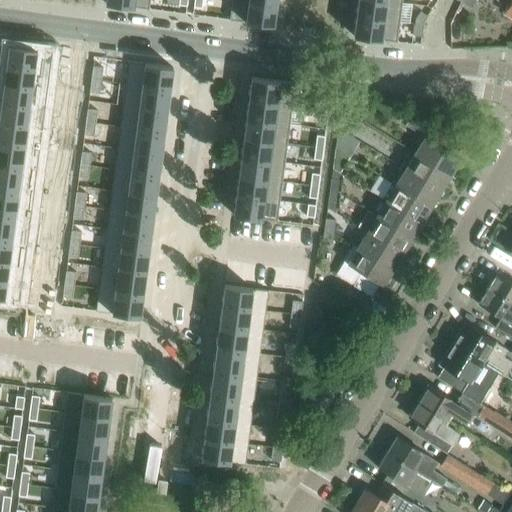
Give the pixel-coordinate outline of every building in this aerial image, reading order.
[(105,0),(105,3),(133,7),(133,6),(136,6),(135,7),(149,9),(149,0),(105,0)] [(236,0),(231,0),(229,19),(242,21),(242,20),(245,21),(273,25),(275,5),(236,0)] [(383,0),(357,0),(356,16),(399,21),(402,2),(383,0)] [(511,0),(460,0),(460,1),(460,2),(470,9),(475,0),(499,0),(508,5),(504,11),(511,16),(511,0)] [(415,19),(414,23),(423,25),(423,21),(427,15),(420,11),(415,19)] [(353,35),(353,36),(381,39),(384,39),(383,40),(397,41),(399,21),(356,16),(353,35)] [(414,23),(413,35),(421,36),(423,25),(414,23)] [(8,45),(6,65),(49,71),(52,51),(8,45)] [(76,61),(74,74),(84,75),(86,62),(76,61)] [(128,61),(125,83),(169,89),(172,66),(144,63),(141,63),(141,62),(128,61)] [(6,65),(3,84),(47,90),(49,71),(6,65)] [(93,66),(91,79),(101,80),(103,67),(93,66)] [(74,74),(72,87),(82,88),(84,75),(74,74)] [(251,77),(248,99),(292,105),(295,83),(282,81),(282,82),(279,81),(251,77)] [(91,79),(89,91),(99,93),(101,80),(91,79)] [(125,83),(123,105),(166,110),(169,89),(125,83)] [(3,84),(1,103),(44,109),(47,90),(3,84)] [(321,97),(320,109),(328,110),(330,98),(321,97)] [(71,99),(69,112),(79,113),(81,100),(71,99)] [(248,99),(246,118),(289,124),(300,125),(302,107),(292,105),(248,99)] [(351,101),(341,99),(339,111),(349,113),(351,101)] [(1,103),(0,107),(0,122),(42,128),(44,109),(1,103)] [(123,105),(120,126),(163,132),(166,110),(123,105)] [(87,109),(85,121),(95,123),(97,110),(87,109)] [(320,109),(318,121),(326,122),(328,110),(320,109)] [(348,122),(349,113),(339,111),(338,121),(348,122)] [(69,112),(67,125),(77,126),(79,113),(69,112)] [(460,159),(448,151),(454,140),(412,115),(406,124),(421,133),(418,138),(421,140),(414,152),(451,174),(460,159)] [(246,118),(243,137),(287,143),(289,124),(246,118)] [(85,121),(84,134),(94,136),(95,123),(85,121)] [(0,122),(0,141),(39,147),(42,128),(0,122)] [(120,126),(117,147),(161,153),(163,132),(120,126)] [(316,135),(315,147),(323,148),(324,136),(316,135)] [(66,137),(64,150),(74,151),(75,138),(66,137)] [(243,137),(241,156),(284,162),(287,143),(243,137)] [(345,140),(336,139),(334,150),(344,151),(345,140)] [(0,141),(0,165),(36,171),(39,147),(0,141)] [(117,147),(114,169),(158,175),(161,153),(117,147)] [(315,147),(313,159),(321,160),(323,148),(315,147)] [(64,150),(62,163),(72,164),(74,151),(64,150)] [(342,161),(344,151),(334,150),(333,160),(342,161)] [(81,151),(80,164),(90,166),(91,153),(81,151)] [(451,174),(414,152),(408,162),(405,160),(401,166),(441,190),(451,174)] [(241,156),(238,175),(282,181),(284,162),(241,156)] [(80,164),(78,177),(88,178),(90,166),(80,164)] [(0,165),(0,190),(33,194),(36,171),(0,165)] [(441,190),(401,166),(398,170),(401,172),(395,182),(394,184),(431,206),(441,190)] [(114,169),(111,189),(155,195),(158,175),(114,169)] [(311,173),(310,185),(318,186),(320,174),(311,173)] [(238,175),(236,194),(279,200),(282,181),(238,175)] [(340,179),(330,178),(328,190),(338,192),(340,179)] [(394,184),(395,182),(392,180),(382,197),(422,222),(431,206),(394,184)] [(59,185),(58,198),(67,199),(69,186),(59,185)] [(310,185),(308,197),(316,198),(318,186),(310,185)] [(111,189),(109,209),(152,215),(155,195),(111,189)] [(0,190),(0,214),(30,218),(33,194),(0,190)] [(335,212),(337,201),(338,192),(328,190),(326,206),(335,212)] [(76,192),(74,205),(84,206),(86,193),(76,192)] [(233,214),(261,218),(261,217),(264,218),(277,220),(279,200),(236,194),(233,214)] [(422,222),(382,197),(372,213),(376,215),(375,215),(412,238),(422,222)] [(58,198),(56,211),(66,212),(67,199),(58,198)] [(307,204),(306,216),(314,217),(315,205),(307,204)] [(74,205),(73,218),(83,219),(84,206),(74,205)] [(109,209),(106,228),(150,234),(152,215),(109,209)] [(0,214),(0,238),(27,242),(30,218),(0,214)] [(412,238),(375,215),(369,225),(366,223),(363,229),(366,231),(403,254),(412,238)] [(334,219),(325,218),(323,230),(333,232),(334,219)] [(106,228),(104,247),(147,253),(150,234),(106,228)] [(71,230),(69,243),(79,244),(81,231),(71,230)] [(331,241),(333,232),(323,230),(322,240),(331,241)] [(366,231),(356,247),(393,270),(403,254),(366,231)] [(53,232),(51,245),(61,247),(63,234),(53,232)] [(0,238),(0,257),(24,261),(27,242),(0,238)] [(69,243),(68,256),(78,257),(79,244),(69,243)] [(393,270),(356,247),(352,244),(343,260),(361,271),(352,285),(372,297),(380,284),(383,286),(393,270)] [(51,245),(50,258),(60,259),(61,247),(51,245)] [(104,247),(101,268),(145,273),(147,253),(104,247)] [(0,257),(0,277),(22,280),(24,261),(0,257)] [(101,268),(98,288),(142,294),(145,273),(101,268)] [(48,270),(46,283),(56,285),(58,272),(48,270)] [(66,270),(64,283),(74,285),(76,272),(66,270)] [(511,281),(496,272),(487,287),(511,301),(511,281)] [(0,277),(0,297),(19,300),(22,280),(0,277)] [(46,283),(45,296),(55,298),(56,285),(46,283)] [(64,283),(62,296),(72,297),(74,285),(64,283)] [(224,284),(221,304),(265,310),(268,290),(255,288),(255,289),(252,288),(224,284)] [(511,301),(487,287),(478,303),(506,320),(500,330),(511,337),(511,301)] [(98,288),(95,310),(109,312),(109,311),(111,312),(139,316),(142,294),(98,288)] [(292,300),(291,313),(301,315),(302,302),(292,300)] [(221,304),(219,326),(262,331),(265,310),(221,304)] [(291,313),(289,326),(299,328),(301,315),(291,313)] [(508,349),(465,323),(453,343),(483,361),(505,375),(511,365),(511,359),(504,355),(508,349)] [(219,326),(216,347),(259,353),(262,331),(219,326)] [(287,343),(285,356),(295,358),(296,345),(287,343)] [(483,361),(453,343),(441,363),(471,382),(483,361)] [(216,347),(213,371),(256,377),(259,353),(216,347)] [(285,356),(283,369),(293,370),(295,358),(285,356)] [(213,371),(209,395),(253,400),(256,377),(213,371)] [(428,384),(419,400),(448,418),(451,412),(465,421),(471,411),(477,415),(484,403),(468,394),(463,391),(457,401),(451,397),(428,384)] [(475,384),(468,394),(484,403),(504,416),(510,407),(475,384)] [(280,391),(278,404),(288,405),(290,392),(280,391)] [(67,392),(65,412),(108,417),(111,398),(67,392)] [(31,395),(29,407),(37,408),(39,396),(31,395)] [(209,395),(207,416),(250,422),(253,400),(209,395)] [(17,396),(15,408),(23,409),(25,397),(17,396)] [(448,418),(419,400),(409,415),(420,422),(414,431),(447,451),(458,432),(445,423),(448,418)] [(484,403),(477,415),(511,437),(511,420),(504,416),(484,403)] [(278,404),(276,417),(286,418),(288,405),(278,404)] [(29,407),(28,419),(35,420),(37,408),(29,407)] [(65,412),(62,431),(106,437),(108,417),(65,412)] [(14,415),(13,427),(21,428),(22,416),(14,415)] [(207,416),(204,437),(247,443),(250,422),(207,416)] [(13,427),(11,438),(19,440),(21,428),(13,427)] [(62,431),(60,450),(103,456),(106,437),(62,431)] [(26,433),(24,445),(32,446),(34,434),(26,433)] [(274,434),(272,447),(282,448),(284,435),(274,434)] [(396,436),(387,451),(415,468),(432,479),(442,485),(447,477),(433,468),(437,461),(396,436)] [(204,437),(201,458),(229,461),(232,461),(232,462),(245,463),(247,443),(204,437)] [(24,445),(22,457),(30,458),(32,446),(24,445)] [(272,447),(270,459),(280,461),(282,448),(272,447)] [(60,450),(57,469),(101,475),(103,456),(60,450)] [(387,451),(377,467),(418,493),(423,496),(426,490),(430,484),(432,479),(415,468),(387,451)] [(9,453),(8,465),(16,466),(17,454),(9,453)] [(447,453),(440,465),(486,494),(487,493),(503,503),(499,509),(493,506),(489,511),(511,511),(511,492),(494,482),(494,481),(447,453)] [(8,465),(6,477),(14,478),(16,466),(8,465)] [(57,469),(55,488),(98,494),(101,475),(57,469)] [(21,471),(19,483),(27,484),(29,472),(21,471)] [(19,483),(17,495),(25,496),(27,484),(19,483)] [(426,511),(380,483),(375,493),(365,487),(356,503),(370,511),(426,511)] [(55,488),(52,507),(90,511),(95,511),(98,494),(55,488)] [(4,496),(2,508),(10,509),(11,497),(4,496)] [(370,511),(356,503),(350,511),(370,511)]
